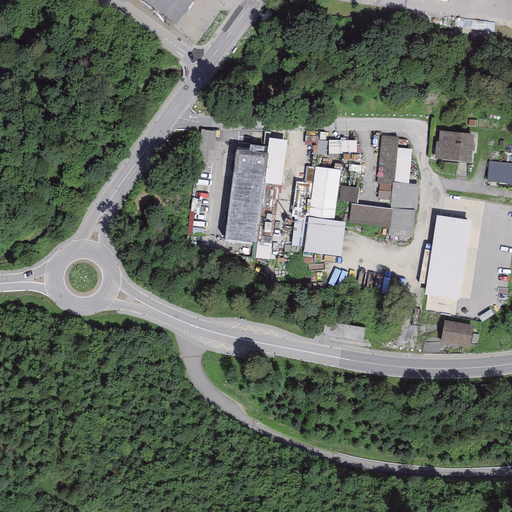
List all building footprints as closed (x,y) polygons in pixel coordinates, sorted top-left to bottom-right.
[(194,0),(146,0),(179,23),(194,0)] [(204,128),(202,144),(218,146),(220,130),(204,128)] [(474,135),(439,132),(438,143),(436,143),(435,160),(472,163),(474,135)] [(401,140),(381,139),(378,185),(395,186),(398,187),(398,184),(401,140)] [(269,140),(267,155),(264,185),(282,187),(287,142),(269,140)] [(357,141),(328,141),(328,155),(341,155),(357,155),(357,141)] [(267,155),(236,151),(224,241),(256,245),(264,185),(267,155)] [(511,164),(488,162),(486,182),(511,184),(511,164)] [(344,171),(318,167),(308,252),(346,256),(350,225),(338,223),(344,171)] [(420,186),(398,184),(398,187),(395,186),(394,194),(393,203),(397,203),(394,229),(393,236),(414,238),(420,186)] [(393,203),(394,194),(357,190),(354,225),(394,229),(397,203),(393,203)] [(471,222),(436,217),(425,296),(459,301),(471,222)] [(368,328),(330,322),(328,336),(366,341),(368,328)] [(474,327),(447,322),(443,344),(470,349),(474,327)] [(490,387),(480,385),(478,395),(489,397),(490,387)]
